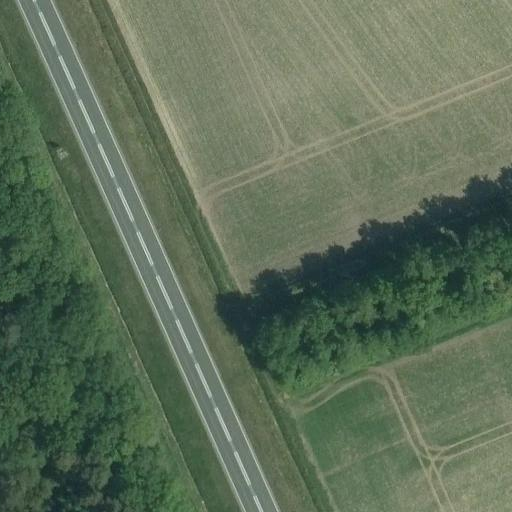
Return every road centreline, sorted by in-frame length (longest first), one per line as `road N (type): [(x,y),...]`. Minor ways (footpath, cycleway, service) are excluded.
road 1 (trunk): [(259,511),(28,0)]
road 2 (track): [(104,0),(331,511)]
road 3 (track): [(247,319),(511,211)]
